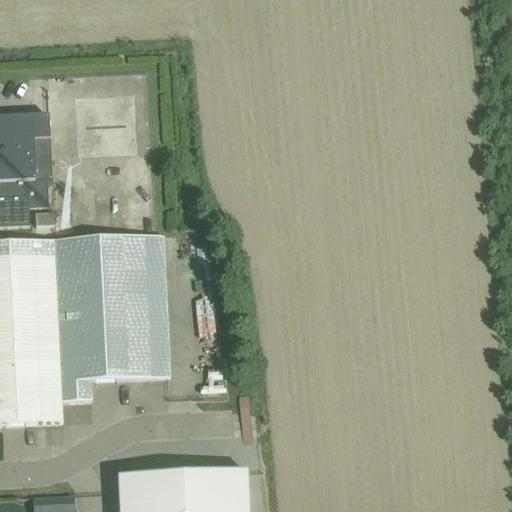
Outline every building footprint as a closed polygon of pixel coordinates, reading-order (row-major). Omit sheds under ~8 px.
[(0,231),(30,230),(30,216),(49,215),(47,186),(36,186),(33,134),(32,134),(32,120),(0,121),(0,231)] [(36,218),(36,230),(56,229),(56,217),(36,218)] [(56,244),(62,407),(92,405),(91,385),(171,381),(164,239),(56,244)] [(0,429),(63,426),(62,407),(56,244),(0,246),(0,429)] [(248,511),(247,474),(118,480),(118,482),(119,511),(248,511)] [(73,511),(73,500),(53,501),(53,511),(73,511)]
